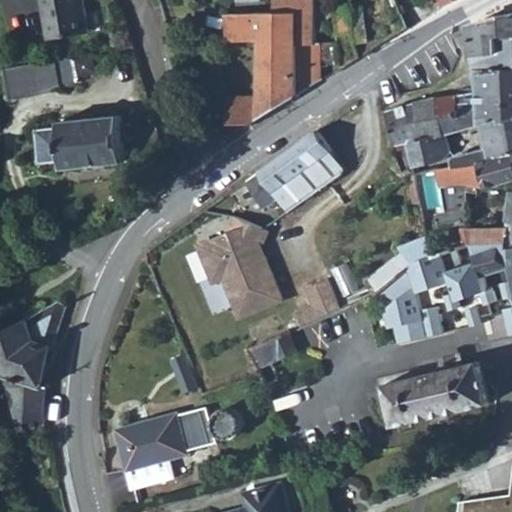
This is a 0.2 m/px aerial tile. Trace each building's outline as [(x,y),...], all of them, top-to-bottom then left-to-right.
[(92,31),(86,0),(45,0),(52,38),(92,31)] [(220,123),(239,123),(255,123),(299,95),(301,93),(321,81),(321,67),(321,42),(316,43),(315,0),(274,0),(275,12),(228,12),(228,40),(260,39),(260,95),(218,94),(220,123)] [(355,32),(356,43),(371,41),(367,5),(351,8),(355,32)] [(336,11),(338,34),(355,32),(351,8),(336,11)] [(480,67),(511,65),(511,13),(506,14),(474,23),(477,53),(478,55),(480,67)] [(391,76),(399,94),(420,90),(429,88),(446,75),(465,64),(452,38),(433,49),(414,60),(391,76)] [(321,42),(321,67),(341,62),(337,42),(321,42)] [(59,58),(8,68),(13,98),(64,89),(59,58)] [(459,94),(464,129),(486,123),(485,122),(507,114),(508,119),(511,118),(511,65),(480,67),(480,69),(481,86),(476,87),(477,92),(459,94)] [(447,133),(464,129),(459,94),(440,97),(447,133)] [(317,129),(346,170),(372,152),(382,145),(390,140),(392,138),(384,114),(366,95),(354,103),(349,106),(331,119),(317,129)] [(443,134),(447,133),(440,97),(420,101),(428,137),(443,134)] [(389,110),(400,145),(411,142),(428,137),(420,101),(389,110)] [(511,118),(508,119),(507,114),(485,122),(486,123),(492,146),(494,155),(511,150),(511,118)] [(123,115),(64,120),(68,167),(127,162),(123,115)] [(158,129),(149,133),(155,147),(164,143),(158,129)] [(282,198),(290,211),(342,174),(346,170),(317,129),(297,144),(262,168),(249,178),(267,206),(282,198)] [(411,145),(417,166),(449,157),(443,134),(428,137),(411,142),(411,145)] [(382,145),(387,152),(394,146),(390,140),(382,145)] [(511,150),(494,155),(495,157),(457,164),(448,166),(441,167),(445,184),(465,181),(492,186),(511,180),(511,150)] [(342,174),(347,182),(378,161),(372,152),(346,170),(342,174)] [(416,203),(424,202),(418,172),(412,175),(413,185),(412,189),(416,203)] [(478,252),(509,246),(510,227),(469,228),(474,241),(478,252)] [(405,251),(414,263),(418,260),(436,254),(431,235),(403,247),(405,251)] [(511,248),(510,249),(509,246),(478,252),(474,241),(444,251),(436,254),(418,260),(414,263),(411,265),(401,273),(379,290),(388,304),(386,310),(390,327),(396,326),(400,342),(447,332),(440,305),(424,309),(420,292),(453,280),(457,291),(446,295),(451,309),(464,305),(462,299),(482,292),(486,304),(499,300),(495,286),(489,287),(485,275),(511,266),(511,280),(503,282),(507,298),(511,296),(511,306),(505,309),(511,334),(511,248)] [(370,278),(379,290),(401,273),(411,265),(414,263),(405,251),(370,278)] [(271,268),(277,276),(297,263),(291,254),(271,268)] [(337,277),(313,286),(319,303),(304,309),(309,321),(348,306),(337,277)] [(0,340),(26,417),(50,416),(50,384),(54,358),(58,339),(64,319),(69,305),(61,303),(0,338),(0,340)] [(479,305),(467,309),(470,318),(483,316),(479,305)] [(483,316),(470,318),(473,325),(485,322),(483,316)] [(302,324),(299,318),(294,320),(297,327),(302,324)] [(261,373),(267,385),(282,378),(274,362),(300,351),(289,330),(250,347),(261,373)] [(201,387),(188,354),(173,359),(187,392),(201,387)] [(492,402),(482,360),(388,383),(398,424),(492,402)] [(231,437),(234,437),(238,435),(244,430),(246,422),(246,421),(244,415),(238,409),(231,407),(227,408),(224,410),(218,415),(216,422),(218,429),(223,435),(231,437)] [(138,488),(179,476),(174,457),(192,452),(181,412),(121,428),(132,469),(138,488)] [(293,511),(285,481),(256,489),(259,503),(250,506),(226,511),(293,511)] [(247,492),(250,506),(259,503),(256,489),(247,492)] [(511,511),(511,509),(511,493),(493,496),(492,511),(511,511)] [(511,511),(511,509),(511,511),(492,511),(493,496),(462,500),(460,511),(511,511)]
